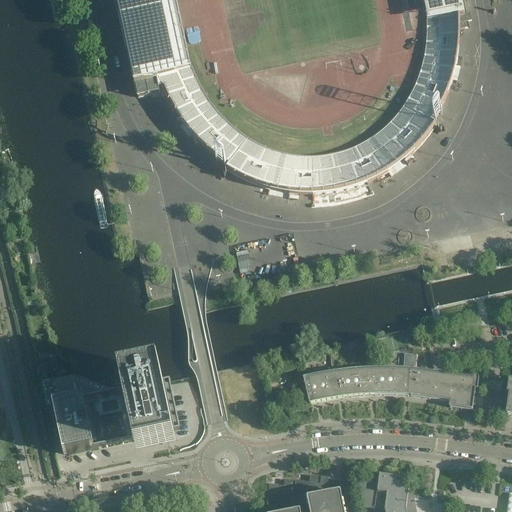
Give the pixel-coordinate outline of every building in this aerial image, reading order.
[(444,104),(446,100),(449,93),(450,89),(453,80),(457,66),(458,61),(458,57),(459,52),(459,48),(459,43),(460,39),(460,34),(460,30),(464,28),(464,23),(469,22),(469,21),(471,21),(470,15),(468,15),(468,16),(465,16),(461,0),(114,0),(125,49),(125,50),(127,50),(129,60),(128,60),(128,62),(130,62),(132,74),(139,101),(149,99),(151,98),(159,97),(161,96),(168,97),(171,103),(174,109),(176,113),(179,117),(181,120),(184,124),(194,135),(193,136),(195,138),(197,141),(202,146),(206,150),(211,155),(216,159),(222,163),(225,166),(229,168),(230,168),(227,172),(231,174),(234,176),(238,178),(241,180),(245,181),(250,184),(253,185),(257,187),(263,189),(270,191),(274,193),(282,194),(289,195),(297,196),(303,196),(309,196),(312,196),(317,195),(321,195),(330,194),(339,192),(343,191),(348,190),(355,188),(362,186),(368,183),(368,184),(372,182),(376,180),(380,178),(385,175),(387,174),(387,175),(389,173),(405,162),(407,161),(415,153),(416,151),(419,148),(422,145),(426,140),(430,135),(433,132),(436,127),(433,125),(436,119),(439,114),(441,110),(444,104)] [(476,312),(457,317),(459,326),(476,323),(478,322),(476,312)] [(56,364),(54,357),(44,360),(46,367),(56,364)] [(378,371),(374,371),(376,397),(379,396),(382,396),(385,396),(388,396),(391,396),(394,396),(397,397),(400,397),(403,397),(406,397),(409,397),(410,371),(406,371),(403,371),(400,371),(397,371),(394,371),(390,371),(387,370),(384,371),(381,371),(378,371)] [(53,407),(64,457),(67,456),(99,449),(134,442),(137,455),(176,446),(173,433),(181,432),(178,420),(180,420),(172,382),(163,384),(160,371),(121,379),(124,392),(106,396),(73,378),(55,382),(60,406),(57,406),(53,407)] [(342,373),(339,374),(343,399),(345,399),(348,398),(351,398),(354,398),(357,398),(360,397),(363,397),(366,397),(369,397),(372,397),(375,397),(376,397),(374,371),(370,371),(367,371),(364,371),(361,371),(358,372),(355,372),(351,372),(348,373),(345,373),(342,373)] [(410,371),(409,397),(451,403),(450,408),(472,412),(473,406),(475,391),(478,391),(479,380),(479,378),(477,377),(475,377),(474,378),(473,380),(410,371)] [(307,379),(304,380),(310,405),(313,405),(316,404),(319,403),(322,403),(324,402),(327,402),(330,401),(333,401),(336,400),(339,400),(342,399),(343,399),(339,374),(336,374),(332,375),(329,375),(326,376),(323,376),(320,377),(317,377),(314,378),(310,379),(307,379)] [(411,511),(410,506),(409,505),(409,506),(407,505),(410,480),(409,480),(400,479),(399,478),(399,479),(390,478),(390,477),(389,477),(389,478),(381,476),(380,476),(378,485),(359,482),(364,508),(385,511),(411,511)] [(344,511),(344,507),(343,507),(341,497),(342,497),(342,496),(341,496),(340,496),(334,497),(328,498),(328,497),(326,487),(321,486),(322,479),(310,477),(310,481),(309,484),(303,484),(300,483),(285,481),(284,485),(284,488),(278,488),(274,487),(270,487),(267,510),(268,510),(268,509),(274,510),(274,511),(344,511)]
